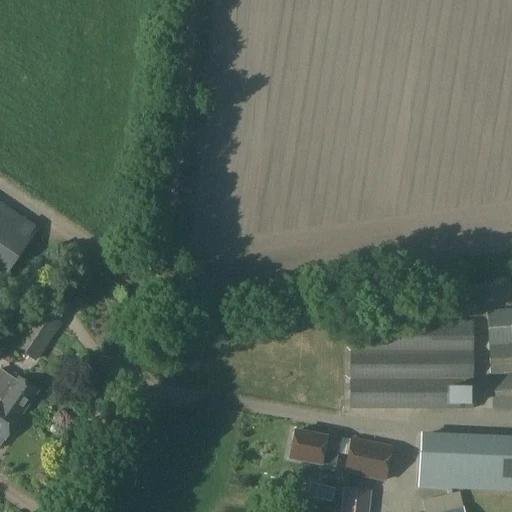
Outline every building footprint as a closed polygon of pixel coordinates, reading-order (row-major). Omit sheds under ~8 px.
[(0,202),(0,285),(39,229),(0,202)] [(60,324),(38,310),(38,309),(12,348),(34,363),(60,324)] [(488,346),(511,343),(511,314),(486,317),(488,346)] [(348,410),(471,410),(472,322),(348,322),(348,410)] [(511,343),(488,346),(493,412),(511,410),(511,343)] [(0,371),(0,398),(22,412),(23,412),(34,395),(0,371)] [(0,442),(2,444),(23,412),(22,412),(0,398),(0,442)] [(287,459),(334,467),(339,438),(324,435),(324,438),(292,432),(287,459)] [(511,493),(511,438),(420,434),(418,489),(424,489),(423,494),(435,495),(435,490),(511,493)] [(350,441),(344,474),(384,482),(390,448),(350,441)] [(365,511),(368,492),(343,489),(340,511),(365,511)] [(458,495),(423,503),(425,511),(454,511),(462,510),(458,495)]
